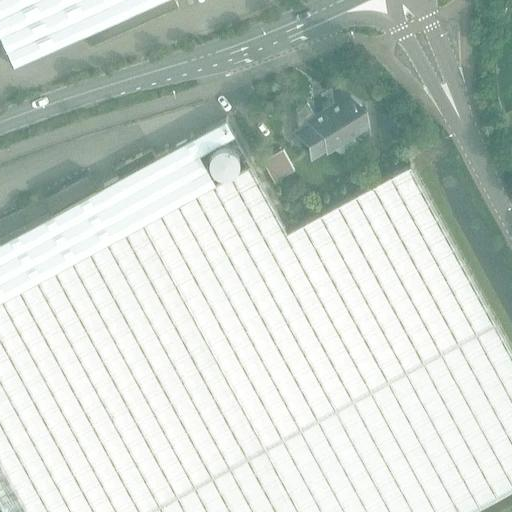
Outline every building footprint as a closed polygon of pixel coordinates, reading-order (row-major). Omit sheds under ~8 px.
[(0,0),(0,33),(14,64),(85,31),(91,44),(178,5),(175,0),(0,0)] [(363,141),(370,136),(367,106),(351,96),(316,117),(307,103),(296,110),(300,146),(312,154),(332,142),(333,145),(352,133),(363,141)] [(0,240),(0,299),(217,183),(200,150),(235,131),(228,118),(218,123),(155,157),(150,148),(114,168),(119,176),(96,189),(87,171),(45,193),(55,211),(0,240)] [(286,231),(235,131),(200,150),(217,183),(0,299),(0,502),(5,511),(467,511),(511,487),(511,351),(409,164),(286,231)] [(262,161),(273,182),(293,171),(282,150),(262,161)]
